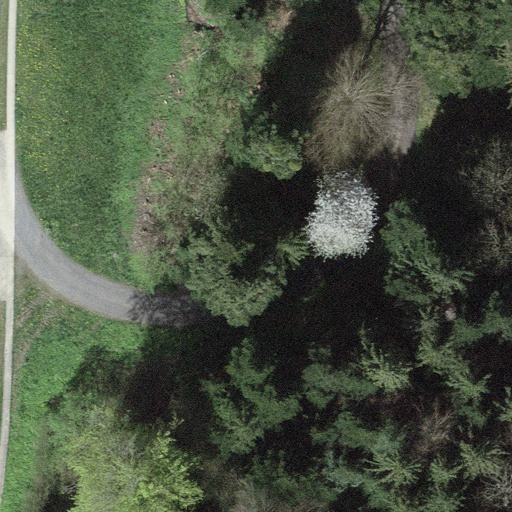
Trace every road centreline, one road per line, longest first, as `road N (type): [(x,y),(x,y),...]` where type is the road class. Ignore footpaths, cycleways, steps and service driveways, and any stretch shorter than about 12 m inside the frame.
road 1 (track): [(2,211),(58,270),(114,303),(187,313),(255,304),(318,263),(368,208),(399,136),(412,62),(411,0)]
road 2 (track): [(0,291),(10,0)]
